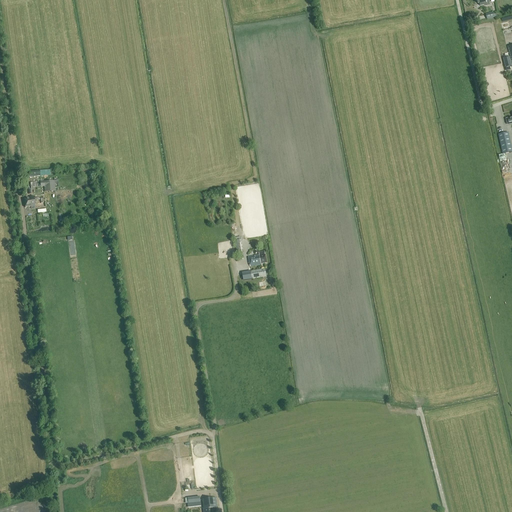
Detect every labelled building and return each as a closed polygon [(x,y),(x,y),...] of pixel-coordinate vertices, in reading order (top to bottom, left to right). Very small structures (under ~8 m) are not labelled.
[(511,149),(508,132),(498,134),(503,154),(511,152),(511,149)] [(55,191),(55,181),(40,182),(40,187),(44,187),(45,192),(55,191)] [(31,209),(45,207),(44,195),(29,197),(30,198),(24,199),(25,208),(31,207),(31,209)] [(243,251),(241,240),(235,241),(237,253),(243,251)] [(264,252),(263,252),(259,253),(259,255),(248,257),(250,267),(261,265),(261,264),(267,263),(265,255),(264,252)] [(250,273),(242,274),(243,280),(251,278),(252,279),(267,277),(265,269),(250,271),(250,273)] [(199,496),(187,498),(188,508),(194,507),(194,503),(200,502),(199,496)] [(210,511),(210,508),(217,507),(216,497),(202,499),(203,511),(210,511)]
